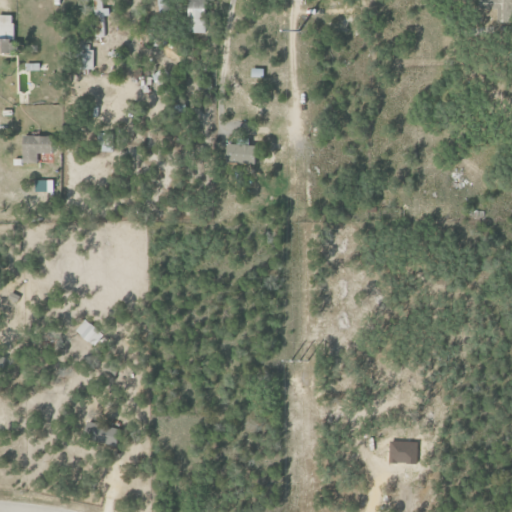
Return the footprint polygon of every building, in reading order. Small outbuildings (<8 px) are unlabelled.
[(110,8),(104,8),(103,0),(95,0),(97,31),(105,31),(104,16),(110,15),(110,8)] [(206,0),(187,0),(187,33),(205,33),(206,0)] [(0,21),(0,52),(23,53),(23,43),(16,42),(16,15),(0,15),(0,21)] [(96,50),(78,49),(77,69),(95,69),(96,50)] [(254,77),(266,76),(266,68),(254,68),(254,77)] [(99,151),(113,152),(114,134),(100,133),(99,151)] [(54,153),(54,136),(26,135),(26,163),(40,163),(40,153),(54,153)] [(260,145),(229,144),(229,162),(259,163),(260,145)] [(37,192),(49,191),(48,180),(37,180),(37,192)] [(94,347),(104,335),(86,319),(76,330),(94,347)] [(122,429),(86,421),(82,438),(118,447),(122,429)]
